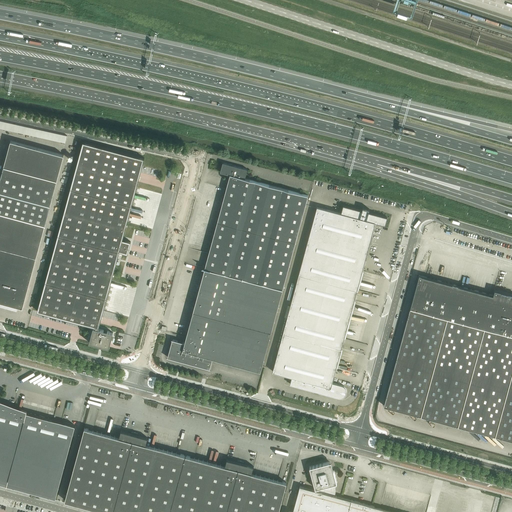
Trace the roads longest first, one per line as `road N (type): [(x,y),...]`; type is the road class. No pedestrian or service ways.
road 1 (motorway): [(511,161),(251,90),(0,35)]
road 2 (motorway): [(0,53),(247,106),(511,178)]
road 3 (unclassified): [(0,118),(194,163),(140,371)]
road 4 (motorway): [(0,76),(376,164)]
road 5 (motorway): [(358,97),(0,12)]
road 6 (unclassified): [(511,241),(421,216),(360,430)]
road 7 (unknown): [(400,211),(327,190),(315,195),(258,403)]
road 8 (secondary): [(511,84),(244,0)]
road 9 (secondary): [(136,385),(356,446)]
road 10 (secondary): [(360,430),(140,371)]
road 11 (secondary): [(356,446),(511,487)]
road 12 (motorway): [(511,143),(358,97)]
road 13 (motorway): [(511,130),(358,97)]
road 14 (secondary): [(511,471),(360,430)]
road 15 (secondary): [(140,371),(0,333)]
road 16 (motorway): [(376,164),(511,213)]
road 17 (secondary): [(0,349),(136,385)]
road 18 (motorway): [(376,164),(511,198)]
